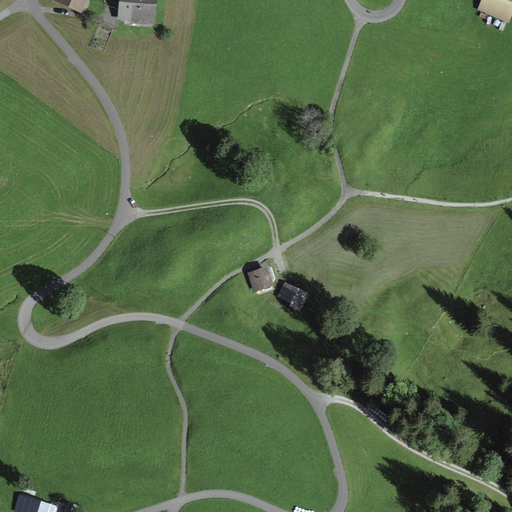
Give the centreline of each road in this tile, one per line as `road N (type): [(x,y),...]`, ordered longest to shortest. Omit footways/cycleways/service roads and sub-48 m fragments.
road 1 (residential): [(29,0),(107,99),(124,175),(123,212),(106,243),(27,304),(25,327),(44,341),(113,319),(160,318),(266,360),(316,402),(343,480),(336,511)]
road 2 (track): [(316,402),(361,407),(396,437),(511,501)]
road 3 (residential): [(273,511),(204,492),(143,511)]
